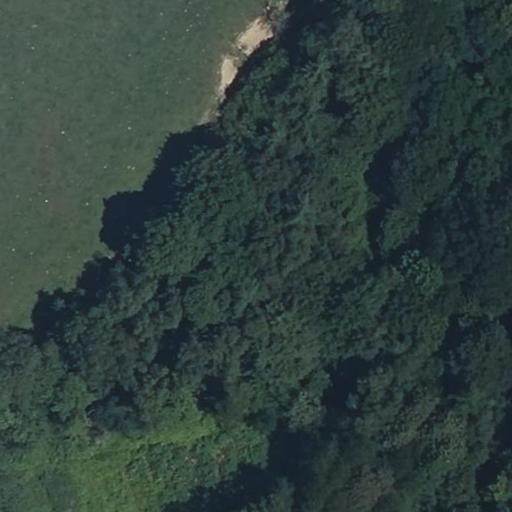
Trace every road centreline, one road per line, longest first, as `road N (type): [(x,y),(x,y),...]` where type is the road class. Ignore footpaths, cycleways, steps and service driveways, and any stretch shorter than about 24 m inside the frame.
road 1 (track): [(0,467),(171,443),(245,459),(249,511)]
road 2 (track): [(443,511),(511,290)]
road 3 (track): [(511,157),(498,0)]
